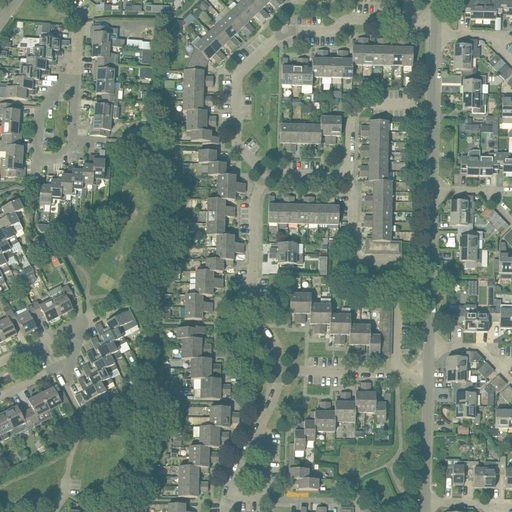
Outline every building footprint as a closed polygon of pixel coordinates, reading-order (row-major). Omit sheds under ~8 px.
[(262,24),(265,20),(245,0),(243,0),(238,6),(251,20),(255,16),(262,24)] [(259,0),(245,0),(265,20),(269,17),(262,10),(266,6),(259,0)] [(276,10),(280,6),(273,0),(259,0),(266,6),(269,3),(276,10)] [(500,0),(500,2),(483,2),(482,21),(495,21),(495,16),(500,16),(500,19),(500,0)] [(511,0),(500,0),(500,19),(501,19),(501,12),(506,13),(506,17),(511,17),(511,0)] [(96,4),(95,10),(104,11),(104,1),(100,1),(100,4),(96,4)] [(470,20),(482,21),(483,2),(465,1),(464,18),(465,18),(465,15),(470,16),(470,20)] [(199,7),(199,8),(204,13),(209,8),(204,3),(199,7)] [(247,24),(251,20),(238,6),(230,13),(251,34),(254,31),(247,24)] [(199,8),(191,15),(195,19),(196,20),(204,13),(199,8)] [(251,34),(230,13),(223,20),(237,34),(241,30),(248,37),(251,34)] [(181,33),(182,21),(168,20),(181,33)] [(233,37),(237,34),(223,20),(216,27),(236,48),(240,45),(233,37)] [(180,33),(174,27),(169,32),(175,38),(180,33)] [(233,51),(236,48),(216,27),(209,34),(222,48),(226,44),(233,51)] [(93,34),(93,46),(109,47),(124,48),(124,40),(117,40),(117,30),(109,29),(91,28),(90,34),(93,34)] [(23,38),(16,48),(27,49),(58,51),(56,51),(56,46),(59,46),(59,41),(53,40),(53,34),(41,33),(41,40),(23,38)] [(222,48),(209,34),(202,40),(222,62),(225,58),(219,51),(222,48)] [(352,66),(362,66),(363,39),(358,39),(358,47),(352,47),(352,61),(352,66)] [(362,66),(372,66),(372,48),(367,48),(368,39),(363,39),(362,66)] [(372,66),(382,66),(383,39),(378,39),(378,48),(372,48),(372,66)] [(382,66),(392,67),(392,48),(387,48),(387,40),(383,39),(382,66)] [(126,48),(153,50),(154,43),(142,43),(142,42),(127,40),(126,48)] [(222,62),(202,40),(194,47),(208,61),(212,58),(219,65),(222,62)] [(392,48),(392,67),(402,67),(403,40),(398,40),(398,48),(392,48)] [(407,40),(403,40),(402,67),(412,67),(413,49),(407,49),(407,40)] [(453,58),(470,59),(479,59),(479,49),(476,49),(476,41),(463,40),(463,46),(453,46),(453,58)] [(109,54),(109,47),(93,46),(92,58),(100,59),(100,64),(94,64),(117,66),(118,55),(109,54)] [(183,71),(183,72),(203,72),(202,71),(207,61),(208,62),(208,61),(194,47),(194,48),(195,48),(185,71),(183,71)] [(58,52),(58,51),(27,49),(27,55),(26,59),(52,61),(49,61),(49,56),(52,56),(52,51),(58,52)] [(312,78),(322,78),(322,51),(318,51),(317,60),(312,60),(312,68),(312,78)] [(322,78),(332,78),(332,60),(327,60),(327,51),(322,51),(322,78)] [(332,78),(342,79),(342,52),(337,52),(337,60),(332,60),(332,78)] [(352,79),(352,66),(352,61),(347,61),(347,52),(342,52),(342,79),(352,79)] [(488,64),(492,68),(501,60),(497,56),(488,64)] [(461,76),(468,76),(476,77),(476,68),(470,68),(470,59),(453,58),(453,71),(461,71),(461,76)] [(20,69),(45,71),(42,70),(43,66),(45,66),(46,61),(52,61),(26,59),(26,65),(20,65),(20,69)] [(281,86),(291,86),(292,68),(287,68),(287,59),(282,59),(281,86)] [(297,68),(292,68),(291,86),(301,86),(302,59),(297,59),(297,68)] [(307,59),(302,59),(301,86),(312,87),(312,78),(312,68),(307,68),(307,59)] [(505,64),(501,60),(492,68),(496,73),(505,64)] [(96,82),(120,84),(113,83),(114,71),(113,71),(113,66),(117,66),(94,64),(94,70),(97,70),(96,82)] [(505,64),(496,73),(501,77),(509,69),(505,64)] [(13,74),(13,79),(38,81),(38,80),(36,80),(36,75),(39,75),(39,71),(45,71),(20,69),(19,75),(13,74)] [(140,69),(139,79),(151,79),(152,70),(140,69)] [(511,71),(509,69),(501,77),(505,81),(511,74),(511,71)] [(183,72),(183,82),(213,83),(213,78),(203,77),(203,72),(183,72)] [(486,77),(476,77),(468,76),(468,82),(463,82),(462,94),(480,94),(480,85),(485,85),(486,77)] [(38,81),(13,79),(13,85),(7,84),(7,89),(32,90),(29,90),(30,85),(32,85),(33,80),(38,81)] [(166,81),(165,88),(175,89),(176,81),(166,81)] [(102,100),(117,101),(118,91),(119,91),(120,84),(96,82),(96,94),(104,95),(104,100),(102,100)] [(213,87),(213,83),(183,82),(183,92),(203,92),(203,87),(213,87)] [(31,95),(32,90),(7,89),(6,94),(0,94),(0,96),(0,98),(25,101),(25,100),(23,100),(23,95),(31,95)] [(202,97),(203,92),(183,92),(183,102),(212,103),(212,98),(202,97)] [(479,102),(480,94),(462,94),(462,108),(479,108),(479,113),(478,114),(485,114),(485,102),(479,102)] [(94,118),(111,119),(116,119),(118,120),(119,108),(116,108),(117,101),(102,100),(102,101),(104,101),(104,106),(95,105),(94,118)] [(511,124),(511,104),(510,105),(510,100),(502,100),(502,119),(502,124),(511,124)] [(183,102),(183,112),(206,112),(202,112),(202,107),(212,107),(212,103),(183,102)] [(2,123),(19,124),(19,112),(11,111),(11,106),(14,106),(0,104),(0,115),(3,116),(2,123)] [(141,112),(141,121),(149,121),(149,114),(149,112),(141,112)] [(206,118),(206,112),(183,112),(187,112),(186,122),(216,123),(216,118),(206,118)] [(116,119),(111,119),(94,118),(93,130),(90,129),(90,136),(108,137),(109,131),(110,131),(111,123),(116,123),(116,119)] [(321,127),(320,136),(325,136),(325,145),(330,145),(331,118),(320,118),(320,127),(321,127)] [(341,119),(331,118),(330,145),(335,145),(335,137),(340,137),(341,119)] [(183,130),(183,132),(211,133),(211,132),(206,132),(206,127),(216,127),(216,123),(186,122),(186,130),(183,130)] [(361,127),(361,132),(388,132),(388,122),(369,122),(369,127),(361,127)] [(19,124),(2,123),(1,135),(2,135),(2,141),(20,142),(21,136),(18,136),(19,124)] [(290,153),(290,126),(280,126),(280,144),(285,144),(285,153),(290,153)] [(295,144),(300,145),(300,126),(290,126),(290,153),(295,153),(295,144)] [(305,153),(310,154),(310,127),(300,126),(300,145),(305,145),(305,153)] [(320,127),(310,127),(310,154),(314,154),(315,145),(320,145),(320,136),(321,127),(320,127)] [(211,138),(211,133),(183,132),(191,132),(191,142),(202,142),(202,144),(218,145),(218,138),(211,138)] [(387,142),(388,132),(361,132),(360,137),(369,137),(369,142),(387,142)] [(20,142),(2,141),(1,152),(6,152),(5,159),(22,160),(23,148),(14,147),(15,142),(20,143),(20,142)] [(360,152),(387,152),(387,142),(369,142),(369,147),(360,147),(360,152)] [(466,176),(479,177),(479,151),(473,151),(470,152),(468,153),(467,156),(467,157),(461,157),(461,174),(461,170),(466,170),(466,176)] [(479,151),(479,177),(491,177),(491,170),(497,171),(496,175),(497,175),(497,154),(489,154),(485,156),(485,157),(479,157),(479,151)] [(198,165),(208,165),(225,165),(225,160),(215,160),(216,152),(198,152),(198,165)] [(387,162),(387,152),(360,152),(360,157),(369,157),(369,162),(387,162)] [(502,173),(511,173),(511,154),(497,154),(497,175),(497,168),(502,168),(502,173)] [(5,159),(0,159),(0,161),(0,179),(4,180),(4,177),(24,179),(24,172),(21,172),(22,160),(5,159)] [(86,185),(92,186),(94,160),(93,160),(93,166),(88,166),(88,168),(83,168),(83,165),(81,191),(81,197),(85,197),(86,185)] [(94,160),(92,186),(92,191),(96,191),(96,186),(99,186),(99,180),(103,180),(109,181),(110,168),(104,168),(104,161),(99,161),(99,163),(94,163),(94,160)] [(360,167),(360,172),(387,172),(387,162),(369,162),(368,167),(360,167)] [(73,171),(71,196),(75,196),(76,190),(81,191),(83,165),(82,171),(78,171),(78,173),(73,173),(73,171)] [(225,165),(208,165),(208,176),(218,177),(235,177),(235,172),(225,172),(225,165)] [(67,179),(62,178),(60,201),(65,202),(65,196),(71,196),(73,171),(72,170),(72,176),(67,176),(67,179)] [(387,182),(387,172),(360,172),(360,177),(368,177),(368,182),(387,182)] [(52,181),(51,181),(50,207),(54,207),(55,201),(60,201),(62,178),(62,176),(57,175),(57,181),(56,184),(51,184),(52,181)] [(235,184),(235,177),(218,177),(217,188),(245,189),(245,184),(235,184)] [(44,206),(50,207),(51,181),(51,182),(46,181),(46,186),(41,186),(39,212),(44,212),(44,206)] [(373,187),(373,192),(392,192),(392,182),(387,182),(368,182),(364,182),(364,187),(373,187)] [(217,201),(224,201),(234,201),(235,194),(245,194),(245,189),(217,188),(217,200),(217,201)] [(391,202),(392,192),(373,192),(373,197),(364,197),(364,202),(391,202)] [(450,202),(450,214),(472,215),(473,196),(467,196),(467,202),(450,202)] [(268,224),(278,224),(278,206),(273,206),(273,197),(268,197),(268,224)] [(284,206),(278,206),(278,224),(288,224),(288,197),(284,197),(284,206)] [(288,224),(298,225),(298,206),(293,206),(293,197),(288,197),(288,224)] [(298,225),(308,225),(309,198),(304,198),(304,206),(298,206),(298,225)] [(308,225),(318,225),(318,207),(313,207),(313,198),(309,198),(308,225)] [(318,225),(328,225),(329,198),(324,198),(324,207),(318,207),(318,225)] [(333,198),(329,198),(328,225),(338,226),(339,207),(333,207),(333,198)] [(192,199),(184,199),(184,207),(192,207),(192,199)] [(0,221),(15,214),(24,209),(19,200),(1,209),(4,214),(0,215),(0,221)] [(207,200),(207,212),(234,213),(234,208),(224,208),(224,201),(217,201),(217,200),(207,200)] [(373,207),(372,212),(391,212),(391,202),(364,202),(364,207),(373,207)] [(484,218),(488,222),(496,214),(492,210),(484,218)] [(184,220),(195,220),(195,212),(185,212),(184,220)] [(207,212),(207,224),(224,225),(224,217),(234,218),(234,213),(207,212)] [(391,212),(372,212),(372,217),(364,217),(364,221),(391,222),(391,212)] [(0,232),(10,228),(13,233),(22,229),(19,223),(15,214),(0,221),(0,232)] [(472,224),(472,215),(450,214),(450,226),(457,227),(457,232),(472,232),(472,224)] [(500,218),(496,214),(488,222),(490,224),(492,227),(500,218)] [(70,215),(69,223),(78,219),(77,215),(70,215)] [(494,229),(496,231),(505,223),(500,218),(492,227),(494,229)] [(391,232),(391,222),(364,221),(363,227),(372,227),(372,232),(391,232)] [(505,223),(496,231),(500,235),(509,227),(505,223)] [(224,225),(207,224),(206,236),(216,237),(233,237),(234,232),(224,232),(224,225)] [(494,229),(492,227),(490,224),(487,227),(486,233),(491,233),(494,229)] [(10,228),(0,232),(0,244),(6,241),(9,247),(18,242),(13,233),(10,228)] [(511,245),(511,230),(503,239),(511,247),(511,245)] [(366,237),(366,242),(372,242),(377,242),(383,242),(389,242),(391,242),(391,232),(372,232),(372,237),(366,237)] [(457,232),(457,238),(459,238),(459,242),(459,250),(476,250),(476,241),(482,241),(482,233),(472,232),(457,232)] [(233,244),(233,237),(216,237),(216,248),(243,249),(243,244),(233,244)] [(0,255),(2,255),(5,260),(14,256),(11,250),(9,247),(6,241),(0,244),(0,255)] [(39,242),(33,245),(35,250),(42,247),(39,242)] [(499,243),(499,255),(499,265),(498,274),(498,280),(510,280),(510,282),(511,282),(511,274),(511,258),(511,260),(506,260),(507,255),(505,243),(499,243)] [(269,254),(296,255),(296,245),(278,244),(278,250),(269,249),(269,254)] [(216,248),(216,260),(233,261),(233,254),(243,254),(243,249),(216,248)] [(459,250),(459,262),(460,262),(465,262),(465,268),(475,268),(481,268),(481,267),(481,259),(482,251),(482,250),(476,250),(459,250)] [(59,253),(50,258),(55,268),(64,263),(59,253)] [(296,255),(269,254),(269,259),(278,259),(277,265),(302,265),(302,255),(296,255)] [(2,255),(0,255),(0,272),(1,275),(10,270),(7,264),(5,260),(2,255)] [(233,266),(233,261),(216,260),(206,260),(206,272),(195,272),(213,273),(223,273),(223,265),(233,266)] [(23,273),(25,278),(34,273),(31,269),(23,273)] [(16,282),(25,278),(23,273),(22,272),(13,277),(16,282)] [(212,280),(213,273),(195,272),(195,284),(222,285),(222,280),(212,280)] [(222,289),(222,285),(195,284),(195,296),(185,296),(202,296),(212,297),(212,289),(222,289)] [(51,300),(60,317),(73,311),(69,303),(75,300),(67,286),(62,289),(60,286),(48,293),(51,300)] [(488,322),(494,322),(494,308),(494,301),(494,293),(490,293),(489,294),(489,303),(490,305),(490,308),(487,308),(487,310),(482,310),(482,314),(476,314),(475,333),(487,333),(488,322)] [(295,324),(300,324),(300,295),(290,295),(290,314),(295,314),(295,324)] [(300,295),(300,324),(304,324),(305,314),(310,315),(310,305),(311,295),(300,295)] [(185,296),(185,308),(212,309),(212,304),(202,303),(202,296),(185,296)] [(48,324),(60,317),(51,300),(39,307),(37,302),(31,305),(38,319),(44,316),(48,324)] [(499,329),(511,329),(511,311),(500,311),(500,301),(494,301),(494,308),(494,322),(500,322),(499,329)] [(25,308),(13,314),(15,319),(18,325),(24,336),(36,329),(33,322),(38,319),(31,305),(25,308)] [(310,305),(310,315),(309,324),(315,325),(315,335),(319,335),(320,305),(310,305)] [(324,325),(329,325),(330,316),(330,306),(320,305),(319,335),(324,335),(324,325)] [(475,333),(476,314),(476,306),(464,305),(464,311),(450,310),(449,325),(464,325),(463,332),(475,333)] [(212,313),(212,309),(185,308),(184,320),(201,320),(202,313),(212,313)] [(13,328),(18,325),(15,319),(13,314),(11,310),(5,313),(7,318),(0,321),(0,334),(4,342),(17,335),(13,328)] [(100,338),(101,337),(118,328),(121,334),(139,325),(131,310),(123,314),(105,323),(108,328),(104,331),(100,323),(94,326),(100,338)] [(335,345),(339,345),(340,316),(330,316),(329,325),(329,335),(335,335),(335,345)] [(350,316),(340,316),(339,345),(344,345),(344,335),(349,335),(349,326),(350,326),(350,316)] [(349,326),(349,335),(349,345),(354,345),(354,356),(359,356),(359,326),(350,326),(349,326)] [(364,346),(369,346),(369,336),(370,336),(370,326),(359,326),(359,356),(364,356),(364,346)] [(182,339),(196,339),(196,335),(204,335),(204,328),(188,327),(188,330),(177,329),(177,340),(182,340),(182,339)] [(96,351),(97,351),(114,342),(117,348),(126,343),(123,338),(121,334),(118,328),(101,337),(104,342),(99,344),(96,337),(90,340),(96,351)] [(379,343),(380,337),(379,337),(370,336),(369,336),(369,346),(369,356),(379,356),(379,349),(379,343)] [(182,339),(182,340),(182,349),(211,350),(211,345),(201,345),(201,340),(196,339),(182,339)] [(92,365),(110,356),(119,351),(117,348),(114,342),(97,351),(99,356),(95,358),(91,351),(86,354),(92,365)] [(211,355),(211,350),(182,349),(181,360),(191,360),(191,359),(201,360),(201,355),(211,355)] [(447,370),(466,371),(466,363),(476,363),(481,358),(476,352),(466,352),(466,358),(447,358),(447,370)] [(88,379),(88,378),(106,369),(108,374),(117,370),(110,356),(92,365),(95,369),(91,372),(87,364),(82,367),(88,379)] [(191,359),(191,360),(191,369),(220,370),(220,366),(210,365),(211,360),(201,360),(191,359)] [(477,371),(481,375),(490,367),(486,363),(477,371)] [(490,367),(481,375),(485,380),(494,371),(490,367)] [(111,379),(108,374),(106,369),(88,378),(91,383),(87,385),(83,378),(77,381),(83,392),(84,392),(102,383),(104,388),(113,383),(111,379)] [(220,375),(220,370),(191,369),(191,380),(201,380),(210,380),(210,375),(220,375)] [(447,376),(447,383),(452,383),(451,388),(453,389),(459,389),(471,389),(471,383),(465,383),(466,371),(447,370),(447,373),(448,373),(448,376),(447,376)] [(494,388),(502,380),(498,376),(489,384),(492,387),(494,388)] [(201,380),(200,390),(230,390),(230,386),(220,386),(220,380),(210,380),(201,380)] [(506,384),(502,380),(494,388),(496,391),(498,393),(506,384)] [(83,414),(99,406),(98,403),(100,396),(106,392),(104,388),(102,383),(84,392),(87,397),(82,399),(80,394),(74,397),(83,414)] [(355,394),(355,404),(354,413),(355,413),(365,413),(365,384),(361,384),(360,394),(355,394)] [(370,384),(365,384),(365,413),(375,413),(375,404),(375,394),(370,394),(370,384)] [(489,384),(484,389),(487,392),(487,407),(493,407),(493,393),(496,391),(494,388),(492,387),(489,384)] [(504,399),(511,391),(511,390),(508,387),(500,395),(504,399)] [(53,388),(40,395),(49,411),(57,407),(62,416),(66,414),(66,415),(73,412),(70,407),(63,392),(57,395),(53,388)] [(453,389),(453,401),(456,401),(457,401),(457,404),(456,404),(456,406),(475,407),(475,394),(471,394),(471,389),(459,389),(453,389)] [(230,390),(200,390),(200,400),(210,400),(220,400),(220,395),(230,395),(230,390)] [(335,403),(334,413),(334,422),(335,422),(344,422),(345,393),(340,393),(340,403),(335,403)] [(350,393),(345,393),(344,422),(355,423),(355,413),(354,413),(355,404),(350,403),(350,393)] [(375,424),(385,424),(385,410),(389,411),(390,394),(385,394),(385,404),(375,404),(375,413),(375,424)] [(31,408),(26,411),(33,426),(39,422),(37,417),(49,411),(40,395),(28,401),(31,408)] [(315,413),(315,432),(324,432),(325,403),(320,403),(320,413),(315,413)] [(330,403),(325,403),(324,432),(335,432),(335,422),(334,422),(334,413),(329,413),(330,403)] [(474,414),(475,407),(456,406),(455,419),(474,419),(474,425),(479,425),(479,415),(474,414)] [(17,407),(4,413),(13,430),(15,434),(21,431),(22,431),(33,426),(26,411),(20,414),(17,407)] [(210,408),(210,418),(239,419),(239,414),(229,414),(229,408),(210,408)] [(498,429),(508,429),(508,412),(495,411),(495,425),(489,425),(489,437),(498,437),(498,429)] [(6,433),(13,430),(4,413),(0,415),(0,442),(9,438),(6,433)] [(315,442),(315,432),(315,413),(310,413),(310,423),(305,422),(305,442),(315,442)] [(210,418),(209,428),(219,428),(229,429),(229,423),(239,423),(239,419),(210,418)] [(305,442),(305,422),(300,422),(300,432),(294,432),(294,445),(289,444),(289,460),(294,460),(294,451),(304,452),(305,442)] [(458,426),(458,436),(468,436),(468,427),(458,426)] [(199,438),(229,439),(229,434),(219,433),(219,428),(209,428),(199,428),(199,438)] [(173,437),(173,446),(181,447),(182,438),(173,437)] [(199,438),(199,448),(208,448),(218,448),(219,443),(229,443),(229,439),(199,438)] [(208,453),(208,448),(199,448),(189,447),(189,457),(218,458),(218,453),(208,453)] [(189,457),(189,467),(208,468),(208,463),(218,463),(218,458),(189,457)] [(504,489),(511,489),(511,470),(505,470),(505,457),(500,457),(500,463),(500,475),(505,475),(504,489)] [(294,470),(294,460),(289,460),(288,480),(308,480),(309,470),(294,470)] [(452,478),(452,486),(463,486),(463,480),(468,480),(469,462),(463,462),(459,462),(458,467),(453,467),(453,469),(452,478)] [(484,489),(484,469),(478,469),(478,462),(469,462),(468,480),(473,480),(473,488),(484,489)] [(484,462),(484,469),(484,489),(494,489),(494,475),(500,475),(500,463),(484,462)] [(178,477),(198,478),(198,472),(208,473),(208,468),(189,467),(178,467),(178,477)] [(198,483),(198,478),(178,477),(178,487),(207,488),(208,483),(198,483)] [(298,490),(318,491),(318,481),(308,480),(288,480),(288,484),(298,485),(298,490)] [(207,493),(207,488),(178,487),(178,498),(197,498),(197,492),(207,493)]
